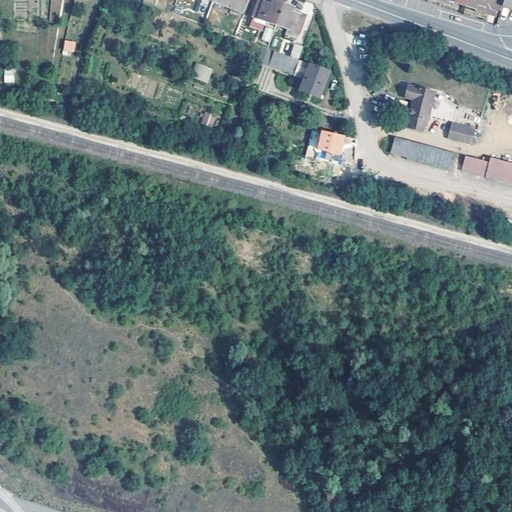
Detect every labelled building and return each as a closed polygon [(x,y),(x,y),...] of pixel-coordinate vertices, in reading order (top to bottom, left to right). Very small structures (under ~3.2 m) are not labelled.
[(212,0),(212,1),(226,6),(235,9),(244,12),(248,0),(212,0)] [(276,24),(283,3),(274,0),(272,0),(271,4),(260,0),(257,0),(252,15),(262,19),(276,24)] [(467,0),(465,6),(496,16),(501,0),(467,0)] [(293,7),(283,3),(276,24),(289,29),(298,33),(304,16),(292,11),(293,7)] [(235,9),(226,6),(224,11),(234,14),(235,9)] [(262,19),(252,15),(251,21),(260,24),(262,19)] [(262,40),(271,42),(273,29),(264,27),(262,40)] [(298,33),(289,29),(287,34),(297,37),(298,33)] [(63,51),(75,52),(75,41),(64,40),(63,51)] [(302,47),(296,45),(292,57),(298,59),(302,47)] [(267,48),(266,47),(260,62),(276,69),(278,65),(307,76),(306,78),(304,79),(299,90),(319,98),(329,72),(309,64),(309,63),(299,60),(298,59),(292,57),(267,48)] [(190,77),(208,83),(213,68),(195,62),(190,77)] [(3,69),(4,83),(14,82),(14,69),(3,69)] [(434,93),(408,86),(404,98),(413,101),(405,128),(418,132),(419,126),(423,127),(425,127),(434,93)] [(201,125),(213,127),(216,114),(204,112),(201,125)] [(464,126),(452,123),(451,130),(462,133),(464,126)] [(472,129),(464,126),(462,133),(451,130),(448,139),(469,144),(472,129)] [(314,150),(341,155),(345,135),(311,129),(306,156),(313,157),(314,150)] [(453,154),(394,138),(391,154),(407,158),(407,161),(449,172),(453,154)] [(511,169),(489,163),(465,157),(461,171),(511,184),(511,169)] [(511,163),(491,158),(489,163),(511,169),(511,163)]
